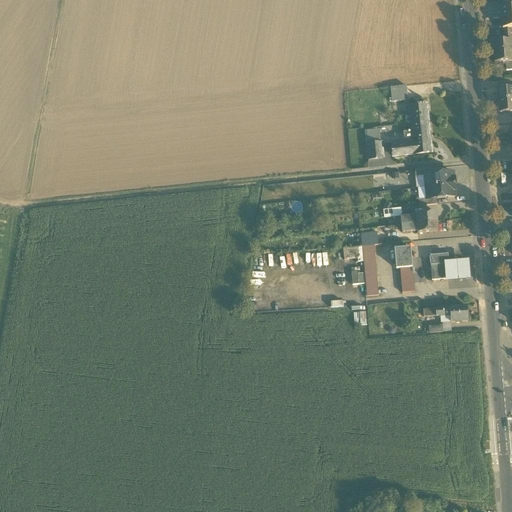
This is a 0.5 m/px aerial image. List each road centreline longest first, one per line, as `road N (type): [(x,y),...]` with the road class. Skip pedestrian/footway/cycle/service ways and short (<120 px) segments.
road 1 (track): [(480,160),(25,205),(0,201)]
road 2 (residential): [(496,384),(468,0)]
road 3 (track): [(25,205),(0,345)]
road 4 (residential): [(508,511),(496,384)]
